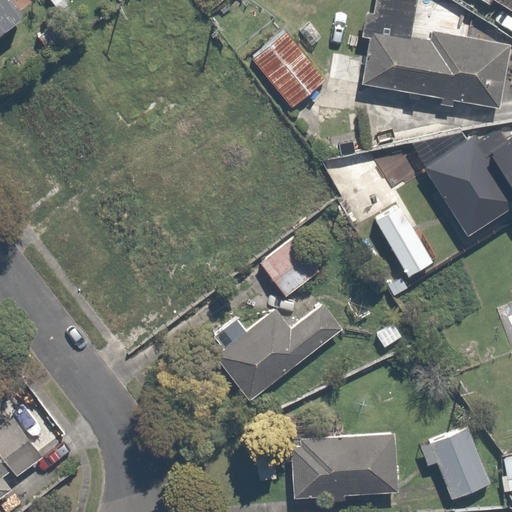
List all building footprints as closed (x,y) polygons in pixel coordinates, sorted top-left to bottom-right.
[(11,0),(0,0),(0,18),(16,7),(11,0)] [(424,0),(372,0),(372,5),(358,3),(353,31),(367,33),(359,79),(496,102),(507,38),(453,29),(456,15),(424,0)] [(511,0),(491,0),(511,12),(511,0)] [(320,76),(281,25),(247,50),(286,102),(320,76)] [(103,138),(50,74),(6,110),(59,174),(103,138)] [(210,119),(198,104),(169,129),(181,143),(210,119)] [(511,205),(511,196),(469,124),(418,154),(464,233),(511,205)] [(199,265),(130,174),(81,211),(149,302),(199,265)] [(431,258),(397,199),(367,217),(402,275),(431,258)] [(319,267),(291,229),(256,255),(284,293),(319,267)] [(296,354),(263,310),(209,351),(242,395),(296,354)] [(401,332),(389,316),(370,331),(382,347),(401,332)] [(485,350),(472,333),(450,349),(463,366),(485,350)] [(42,450),(13,414),(0,424),(0,455),(14,472),(42,450)] [(424,460),(429,457),(448,495),(486,476),(458,421),(420,440),(415,443),(424,460)] [(387,433),(285,431),(284,490),(386,492),(387,433)] [(511,448),(502,448),(500,489),(505,489),(504,504),(511,504),(511,448)] [(0,484),(8,478),(0,466),(0,484)]
